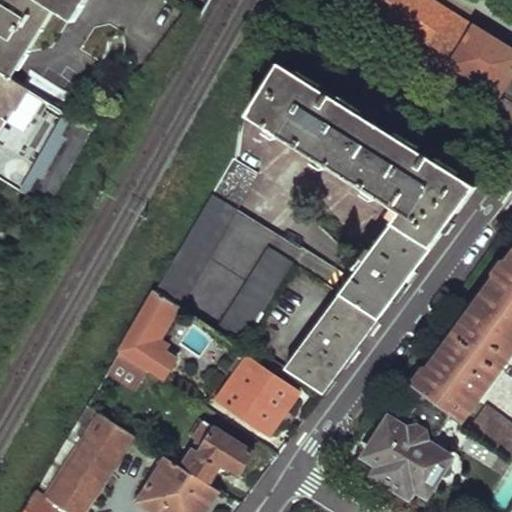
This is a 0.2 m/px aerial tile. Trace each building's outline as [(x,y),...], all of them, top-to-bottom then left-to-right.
[(0,0),(0,71),(11,78),(52,11),(72,24),(87,0),(0,0)] [(344,0),(449,65),(449,67),(497,98),(511,73),(511,49),(473,26),(472,28),(427,0),(344,0)] [(249,116),(401,211),(368,256),(364,253),(357,263),(360,268),(352,278),(281,229),(217,331),(241,347),(297,261),(341,293),(343,294),(378,319),(419,265),(476,188),(432,160),(338,102),(279,65),(249,116)] [(0,136),(9,121),(3,118),(13,103),(18,106),(25,94),(33,99),(36,93),(11,78),(0,71),(0,136)] [(47,108),(66,119),(69,113),(51,102),(47,108)] [(68,137),(43,178),(58,187),(92,127),(69,113),(66,119),(59,131),(68,137)] [(233,157),(156,290),(180,305),(182,307),(243,202),(260,172),(233,157)] [(43,178),(32,197),(46,206),(58,187),(43,178)] [(281,229),(243,202),(182,307),(217,331),(281,229)] [(511,259),(415,388),(459,421),(511,350),(511,259)] [(121,349),(161,376),(174,356),(164,350),(168,343),(159,337),(180,305),(156,290),(121,349)] [(343,294),(289,370),(296,374),(312,386),(323,393),(378,319),(343,294)] [(108,373),(134,389),(146,371),(119,353),(108,373)] [(212,395),(271,435),(299,395),(241,354),(212,395)] [(290,383),(307,395),(312,386),(296,374),(290,383)] [(27,511),(86,511),(137,436),(89,405),(27,511)] [(469,428),(511,460),(511,425),(485,406),(469,428)] [(381,479),(417,502),(423,491),(436,500),(462,462),(440,448),(440,434),(428,427),(414,432),(399,422),(374,461),(387,469),(381,479)] [(198,452),(187,469),(211,485),(226,463),(243,474),(255,456),(219,432),(204,456),(198,452)] [(170,458),(142,502),(157,511),(204,511),(219,490),(211,485),(187,469),(170,458)]
